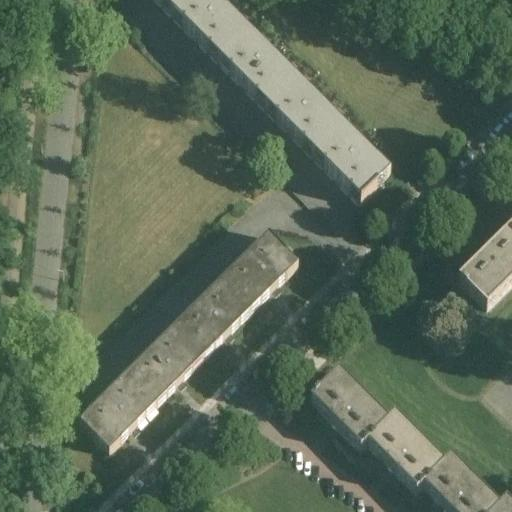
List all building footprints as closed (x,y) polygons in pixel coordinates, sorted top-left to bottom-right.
[(151,0),(172,21),(193,0),(151,0)] [(193,0),(172,21),(219,68),(249,38),(211,0),(193,0)] [(297,86),(249,38),(219,68),(266,116),(297,86)] [(266,116),(313,163),(344,133),(297,86),(266,116)] [(391,180),(344,133),(313,163),(360,211),(391,180)] [(511,289),(511,240),(509,237),(459,287),(487,315),(511,289)] [(269,241),(222,289),(252,319),(274,297),(278,292),(299,271),(269,241)] [(222,289),(174,336),(204,366),(252,319),(222,289)] [(174,336),(127,383),(157,413),(204,366),(174,336)] [(364,453),(367,450),(388,427),(339,377),(311,405),(361,456),(364,453)] [(157,413),(127,383),(80,431),(109,461),(157,413)] [(416,500),(423,493),(443,470),(394,420),(388,427),(367,450),(416,500)] [(498,511),(450,463),(443,470),(423,493),(442,511),(498,511)]
